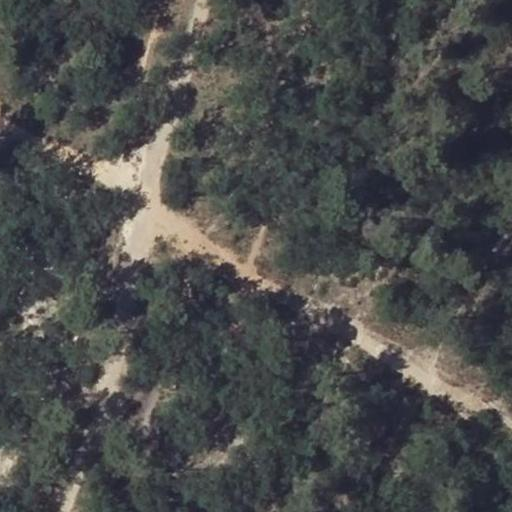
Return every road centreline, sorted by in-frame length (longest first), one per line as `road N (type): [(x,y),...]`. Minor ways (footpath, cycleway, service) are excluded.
road 1 (track): [(60,492),(105,398),(121,281),(194,0)]
road 2 (track): [(145,204),(511,425)]
